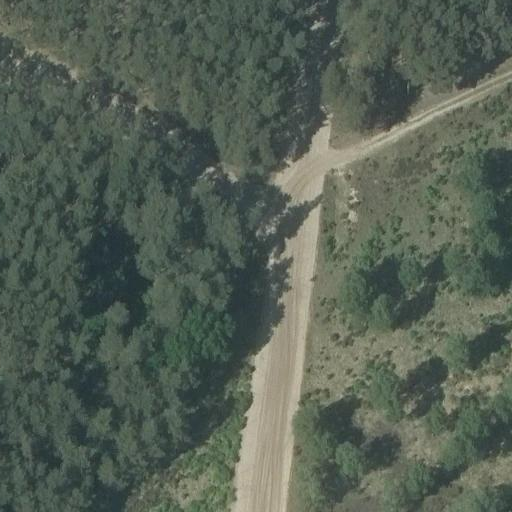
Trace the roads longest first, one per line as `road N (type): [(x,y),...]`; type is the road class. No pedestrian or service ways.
road 1 (track): [(255,511),(290,226),(330,0)]
road 2 (track): [(0,56),(131,124),(290,226)]
